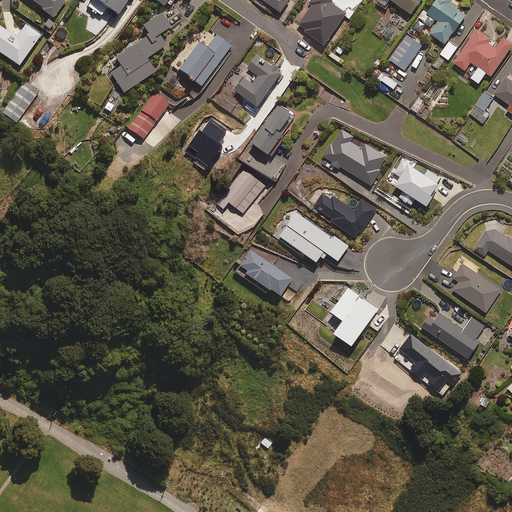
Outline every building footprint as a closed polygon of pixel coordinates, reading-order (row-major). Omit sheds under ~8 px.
[(32,0),(41,6),(40,8),(52,17),(63,0),(32,0)] [(87,0),(84,4),(100,15),(106,6),(117,13),(125,0),(87,0)] [(288,13),(296,2),(293,0),(264,0),(279,11),(281,8),(288,13)] [(419,0),(376,0),(376,1),(384,7),(388,0),(393,0),(411,12),(419,0)] [(433,0),(427,9),(425,8),(418,17),(432,28),(430,31),(445,42),(465,14),(446,0),(433,0)] [(170,26),(160,12),(142,25),(148,34),(115,57),(120,65),(106,75),(112,83),(113,81),(121,93),(154,70),(145,58),(165,44),(158,34),(170,26)] [(15,37),(0,26),(0,52),(17,65),(39,34),(24,24),(15,37)] [(490,37),(476,27),(453,61),(465,69),(470,60),(478,65),(470,76),(478,82),(485,71),(490,74),(511,43),(511,42),(502,35),(494,46),(487,41),(490,37)] [(231,45),(215,33),(205,47),(195,39),(174,66),(199,85),(231,45)] [(422,45),(407,34),(390,59),(404,69),(422,45)] [(458,45),(449,39),(440,53),(448,59),(458,45)] [(266,62),(260,57),(251,69),(257,74),(251,83),(243,77),(235,88),(257,104),(282,69),(272,62),(266,62)] [(397,84),(381,72),(378,77),(393,88),(397,84)] [(511,79),(503,73),(491,90),(510,105),(508,109),(511,111),(511,79)] [(38,91),(24,80),(0,111),(15,122),(38,91)] [(439,88),(432,83),(425,94),(432,99),(439,88)] [(168,102),(153,91),(127,127),(142,138),(168,102)] [(493,97),(484,91),(469,113),(483,123),(489,113),(484,110),(493,97)] [(425,101),(419,97),(411,108),(417,112),(425,101)] [(291,111),(280,103),(251,139),(271,155),(282,141),(278,138),(292,119),(288,116),(291,111)] [(353,136),(340,128),(324,156),(371,184),(375,176),(380,179),(384,171),(379,168),(386,155),(365,143),(361,148),(350,141),(353,136)] [(400,157),(393,170),(399,173),(393,184),(403,188),(399,197),(412,203),(415,197),(427,203),(441,175),(423,166),(422,170),(409,163),(410,162),(400,157)] [(265,186),(251,174),(228,199),(242,212),(265,186)] [(331,199),(323,193),(314,205),(356,237),(376,210),(361,199),(353,210),(333,196),(331,199)] [(347,245),(296,211),(288,223),(283,220),(275,232),(316,259),(319,254),(323,256),(327,251),(338,258),(347,245)] [(511,238),(493,227),(490,232),(487,230),(474,249),(484,255),(488,250),(511,264),(511,238)] [(249,249),(239,265),(245,269),(243,271),(278,295),(290,277),(249,249)] [(501,289),(462,263),(453,277),(458,281),(453,289),(486,311),(501,289)] [(377,308),(349,285),(330,309),(341,317),(333,328),(351,342),(377,308)] [(463,329),(439,313),(428,329),(468,357),(479,340),(476,338),(485,325),(472,316),(463,329)] [(460,372),(410,334),(394,356),(443,394),(460,372)] [(254,450),(260,442),(268,449),(271,445),(256,432),(247,444),(254,450)]
